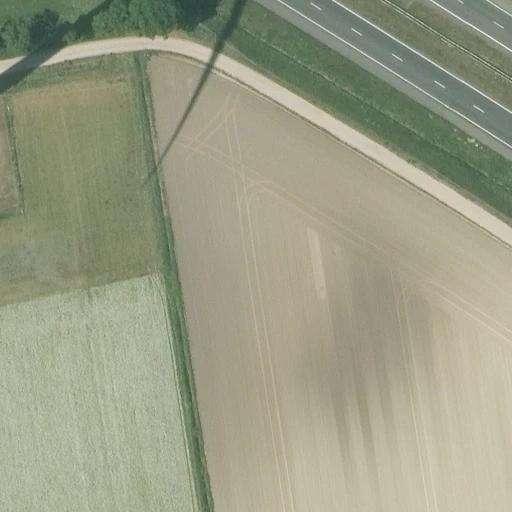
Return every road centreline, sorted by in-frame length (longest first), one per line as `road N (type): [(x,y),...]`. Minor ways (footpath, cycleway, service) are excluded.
road 1 (track): [(0,54),(54,42),(189,44),(246,71),(511,251)]
road 2 (motorway): [(299,0),(511,134)]
